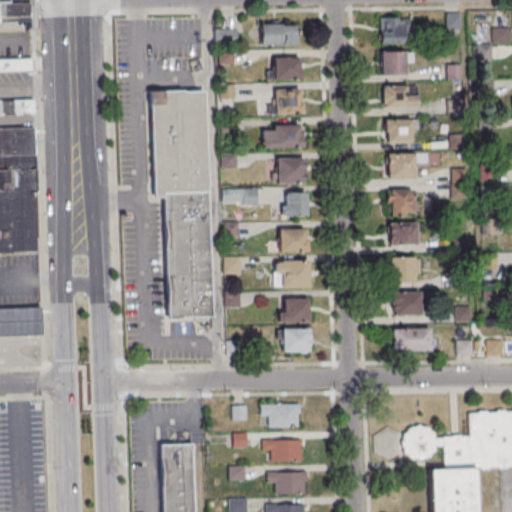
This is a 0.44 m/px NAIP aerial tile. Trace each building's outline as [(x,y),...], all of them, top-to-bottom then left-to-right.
[(0,2),(9,2),(29,1),(30,20),(0,21),(0,2)] [(409,19),(379,19),(379,44),(409,44),(409,19)] [(259,24),(259,45),(296,45),(296,24),(259,24)] [(508,44),(508,27),(491,27),(491,44),(508,44)] [(379,52),(379,75),(409,75),(409,52),(379,52)] [(299,78),(299,57),(269,57),(269,78),(299,78)] [(0,58),(29,58),(29,70),(0,70),(0,58)] [(381,107),(417,107),(417,95),(407,95),(407,86),(381,86),(381,107)] [(269,89),(269,114),(301,114),(301,89),(269,89)] [(199,94),(178,94),(178,93),(145,94),(148,200),(159,199),(163,320),(207,319),(199,94)] [(0,99),(32,99),(32,113),(0,113),(0,99)] [(301,125),(261,125),(261,147),(301,147),(301,125)] [(33,153),(0,154),(0,127),(32,127),(33,153)] [(385,179),(413,178),(413,165),(440,165),(440,152),(385,153),(385,179)] [(0,154),(33,153),(34,168),(0,168),(0,154)] [(302,158),(275,158),(275,183),(302,183),(302,158)] [(0,168),(0,190),(35,189),(34,168),(0,168)] [(35,189),(0,190),(0,252),(36,251),(35,189)] [(385,189),(385,215),(412,215),(412,189),(385,189)] [(305,216),(305,192),(282,192),(282,216),(305,216)] [(415,245),(415,222),(387,222),(387,245),(415,245)] [(306,229),(278,229),(278,242),(271,242),(271,251),(306,251),(306,229)] [(412,257),(391,257),(391,282),(412,282),(412,257)] [(307,260),(272,260),(272,287),(307,287),(307,260)] [(390,292),(390,316),(420,316),(420,292),(390,292)] [(307,298),(278,298),(278,321),(307,321),(307,298)] [(0,306),(39,306),(39,334),(0,334),(0,306)] [(281,352),(308,352),(308,328),(281,328),(281,352)] [(390,329),(390,351),(429,351),(429,329),(390,329)] [(500,342),(486,342),(486,355),(500,355),(500,342)] [(467,354),(467,343),(457,343),(457,354),(467,354)] [(297,403),(259,403),(259,416),(267,416),(267,426),(297,426),(297,403)] [(245,404),(231,404),(231,420),(245,420),(245,404)] [(425,511),(423,468),(440,467),(439,446),(432,447),(432,452),(417,462),(400,453),(399,434),(415,424),(432,433),(432,438),(466,437),(465,413),(511,410),(511,466),(471,469),(473,511),(425,511)] [(300,439),(261,439),(261,450),(269,450),(269,461),(300,461),(300,439)] [(161,511),(159,444),(190,443),(192,511),(161,511)] [(266,472),(266,483),(273,483),(273,492),(304,492),(304,472),(266,472)] [(302,511),(302,503),(264,503),(264,511),(302,511)]
